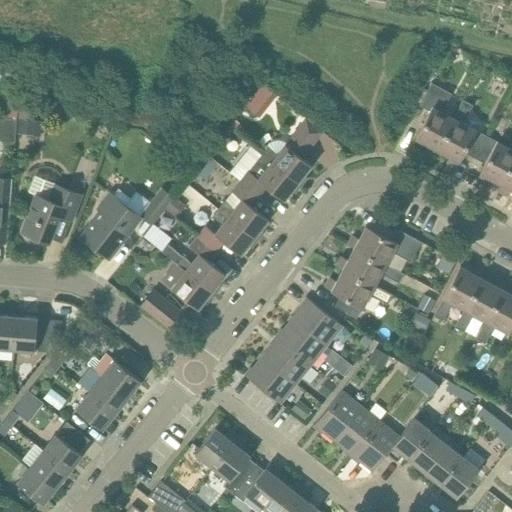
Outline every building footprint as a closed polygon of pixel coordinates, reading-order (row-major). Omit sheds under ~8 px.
[(263,84),(246,106),(260,117),(277,95),(263,84)] [(422,127),(416,138),(422,141),(428,145),(427,147),(426,149),(428,151),(430,152),(430,153),(430,154),(432,155),(434,156),(436,153),(438,150),(454,118),(448,115),(442,112),(446,103),(451,94),(441,89),(431,84),(426,94),(420,105),(425,108),(431,111),(428,117),(422,127)] [(18,116),(20,101),(9,100),(8,116),(18,116)] [(454,118),(438,150),(440,151),(443,152),(449,156),(447,161),(452,163),(451,165),(456,168),(465,152),(475,157),(487,135),(464,123),(473,106),(469,104),(466,102),(463,101),(459,110),(454,118)] [(40,135),(41,121),(34,119),(34,113),(22,112),(21,119),(18,119),(17,133),(40,135)] [(0,131),(17,133),(18,119),(0,117),(0,131)] [(263,154),(298,182),(312,164),(303,157),(323,131),(307,119),(279,154),(269,146),(263,154)] [(487,135),(475,157),(486,163),(477,179),(482,182),(483,180),(487,183),(490,178),(497,181),(502,184),(511,167),(511,147),(511,148),(487,135)] [(257,162),(256,161),(240,181),(259,196),(267,186),(284,200),(298,182),(263,154),(257,162)] [(0,176),(13,177),(13,169),(0,167),(0,176)] [(511,167),(502,184),(498,191),(503,193),(504,191),(509,194),(511,189),(511,167)] [(0,241),(7,242),(13,177),(0,176),(0,241)] [(227,202),(221,210),(255,237),(269,219),(252,205),(259,196),(240,181),(239,180),(232,189),(244,199),(236,209),(227,202)] [(82,194),(55,184),(49,199),(37,194),(23,231),(30,234),(30,238),(44,240),(49,241),(59,214),(72,220),(82,194)] [(154,220),(164,208),(174,195),(163,187),(144,212),(154,220)] [(111,193),(99,209),(102,211),(82,236),(109,257),(141,217),(111,193)] [(187,205),(174,195),(164,208),(177,218),(187,205)] [(241,254),(255,237),(221,210),(215,217),(224,225),(216,235),(241,254)] [(60,216),(51,236),(63,241),(72,221),(60,216)] [(348,244),(354,247),(355,247),(388,264),(393,253),(411,261),(422,241),(399,229),(394,240),(366,225),(360,238),(355,235),(353,240),(350,239),(348,244)] [(161,251),(212,291),(226,273),(210,260),(217,250),(198,235),(190,245),(202,254),(194,264),(167,243),(161,251)] [(355,247),(354,247),(348,259),(343,256),(341,261),(339,260),(337,265),(343,268),(376,285),(382,274),(400,283),(405,273),(387,264),(388,264),(355,247)] [(212,291),(161,251),(160,252),(174,263),(161,279),(174,289),(198,308),(212,291)] [(450,287),(434,315),(442,319),(452,302),(464,309),(483,276),(486,271),(481,268),(480,270),(476,267),(473,272),(461,265),(450,287)] [(376,285),(343,268),(337,280),(332,277),(330,282),(328,281),(325,286),(341,295),(336,305),(358,317),(371,295),(388,304),(393,294),(376,285)] [(464,309),(455,326),(459,328),(463,331),(473,313),(485,320),(504,289),(507,282),(502,279),(501,281),(497,279),(494,284),(486,279),(483,277),(483,276),(464,309)] [(485,320),(476,337),(484,342),(486,343),(496,325),(511,334),(511,293),(511,292),(504,289),(485,320)] [(168,327),(181,311),(154,290),(141,305),(168,327)] [(437,300),(427,294),(419,308),(430,314),(437,300)] [(309,298),(293,317),(326,344),(342,323),(328,313),(309,298)] [(430,319),(416,312),(410,323),(425,331),(430,319)] [(0,347),(15,349),(17,316),(0,314),(0,347)] [(38,318),(17,316),(15,349),(35,350),(38,318)] [(326,344),(293,317),(278,337),(311,364),(326,344)] [(63,320),(50,319),(47,351),(51,351),(62,338),(63,320)] [(88,334),(109,351),(119,339),(97,322),(88,334)] [(84,334),(77,329),(69,339),(76,345),(84,334)] [(359,341),(367,347),(373,340),(365,334),(359,341)] [(278,337),(262,356),(296,383),(311,364),(278,337)] [(390,355),(375,347),(368,362),(383,370),(390,355)] [(60,351),(52,361),(59,367),(66,357),(60,351)] [(103,375),(129,396),(142,380),(107,353),(94,369),(103,375)] [(296,383),(262,356),(247,376),(281,403),(296,383)] [(335,366),(344,374),(352,364),(343,356),(335,366)] [(51,377),(59,367),(52,361),(44,371),(51,377)] [(129,396),(103,375),(94,369),(90,366),(78,381),(90,391),(90,392),(116,412),(129,396)] [(409,367),(405,375),(413,380),(418,372),(409,367)] [(419,371),(413,382),(425,390),(420,397),(427,402),(441,383),(434,378),(434,379),(419,371)] [(318,390),(328,397),(335,388),(326,380),(318,390)] [(446,390),(458,396),(463,388),(450,381),(446,390)] [(40,387),(34,384),(31,390),(37,394),(40,387)] [(18,394),(10,387),(0,400),(0,412),(3,414),(18,394)] [(476,394),(463,388),(458,396),(471,403),(476,394)] [(335,440),(361,406),(342,391),(315,424),(335,440)] [(116,412),(90,392),(77,408),(103,429),(116,412)] [(293,412),(305,421),(312,412),(300,403),(293,412)] [(335,440),(354,455),(381,422),(361,406),(335,440)] [(478,415),(489,424),(495,416),(484,407),(478,415)] [(5,419),(13,426),(20,415),(13,409),(5,419)] [(506,424),(495,416),(489,424),(500,432),(506,424)] [(374,471),(394,446),(416,418),(414,417),(398,436),(381,422),(354,455),(374,471)] [(394,446),(410,458),(432,431),(416,418),(394,446)] [(0,431),(5,436),(13,426),(5,419),(0,425),(0,431)] [(213,466),(239,435),(231,429),(225,435),(216,427),(195,453),(213,466)] [(410,458),(426,471),(447,444),(432,431),(410,458)] [(43,449),(70,470),(83,454),(55,433),(43,449)] [(223,485),(234,493),(257,464),(249,457),(250,455),(241,447),(246,441),(239,435),(213,466),(228,478),(223,485)] [(426,471),(442,484),(463,456),(447,444),(426,471)] [(43,449),(31,466),(57,486),(70,470),(43,449)] [(463,456),(442,484),(457,497),(479,469),(463,456)] [(265,507),(284,482),(274,474),(279,467),(271,461),(265,470),(257,464),(234,493),(243,501),(249,494),(265,507)] [(57,486),(31,466),(18,482),(44,503),(57,486)] [(176,511),(183,503),(186,500),(161,480),(149,496),(157,502),(169,511),(176,511)] [(265,507),(271,511),(287,511),(306,488),(298,482),(293,489),(284,482),(265,507)] [(314,511),(318,508),(308,500),(313,494),(306,488),(287,511),(314,511)] [(155,511),(167,511),(169,511),(157,502),(152,509),(155,511)] [(193,511),(183,503),(176,511),(193,511)]
